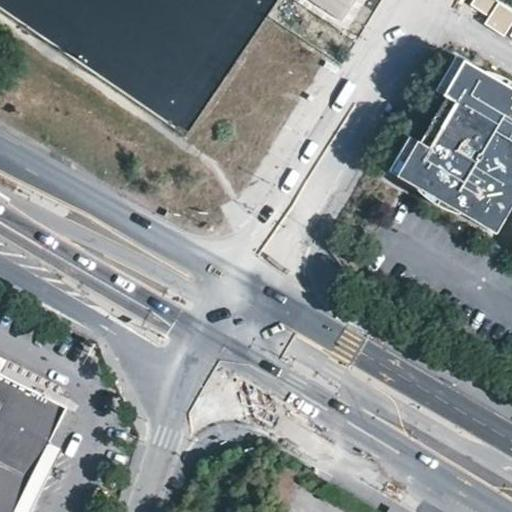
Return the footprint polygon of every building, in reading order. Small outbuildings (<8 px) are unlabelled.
[(310,0),(341,20),(353,0),(310,0)] [(476,0),(472,8),(489,16),(496,0),(476,0)] [(487,25),(508,36),(511,29),(511,9),(499,2),(487,25)] [(511,99),(485,84),(489,76),(455,56),(435,90),(445,95),(475,113),(469,124),(462,121),(447,146),(454,150),(449,159),(418,141),(409,136),(389,171),(416,187),(422,180),(463,203),(459,213),(495,234),(511,204),(511,99)] [(485,84),(511,99),(511,81),(502,76),(493,74),(491,74),(489,76),(485,84)] [(418,141),(449,159),(454,150),(447,146),(462,121),(469,124),(475,113),(445,95),(418,141)] [(459,213),(463,203),(422,180),(416,187),(414,188),(424,198),(437,206),(450,212),(458,214),(459,213)] [(66,407),(0,374),(0,511),(14,511),(58,425),(66,407)] [(28,511),(69,430),(58,425),(14,511),(28,511)]
